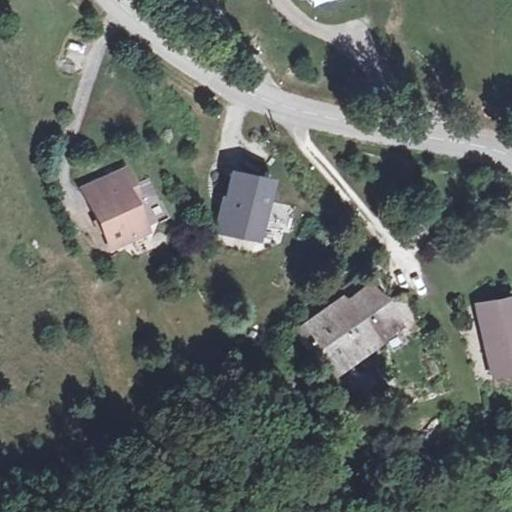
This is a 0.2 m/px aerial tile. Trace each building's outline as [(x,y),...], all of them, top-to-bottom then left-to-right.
[(127,168),(79,188),(105,249),(145,233),(126,187),(134,184),(127,168)] [(215,228),(253,238),(268,181),(230,171),(215,228)] [(331,295),(335,300),(301,328),(300,342),(324,370),(383,316),(386,327),(389,339),(419,332),(409,289),(376,295),(356,273),(331,295)] [(483,323),(490,321),(494,345),(481,347),(485,376),(511,371),(511,313),(511,314),(509,300),(481,304),(483,323)] [(481,304),(474,305),(481,347),(494,345),(490,321),(483,323),(481,304)] [(386,327),(383,316),(324,370),(330,377),(386,327)]
